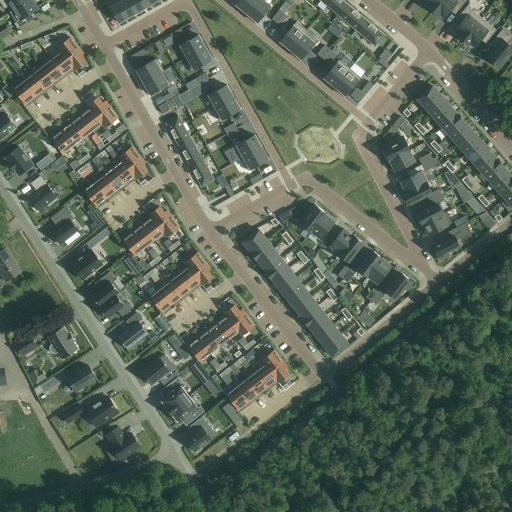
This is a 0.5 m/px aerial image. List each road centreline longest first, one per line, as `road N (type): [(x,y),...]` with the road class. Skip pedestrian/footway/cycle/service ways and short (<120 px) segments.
road 1 (residential): [(201,496),(511,249)]
road 2 (residential): [(201,496),(0,183)]
road 3 (residential): [(291,185),(186,0),(104,45)]
road 4 (residential): [(222,0),(368,122)]
road 5 (unknown): [(81,486),(23,377),(0,361)]
road 6 (residential): [(412,254),(307,177),(291,185)]
road 7 (residential): [(324,377),(437,283)]
road 8 (residential): [(412,254),(358,136),(368,122)]
road 9 (residential): [(175,172),(114,63)]
road 10 (residential): [(318,372),(242,274)]
road 11 (residential): [(511,144),(429,51)]
